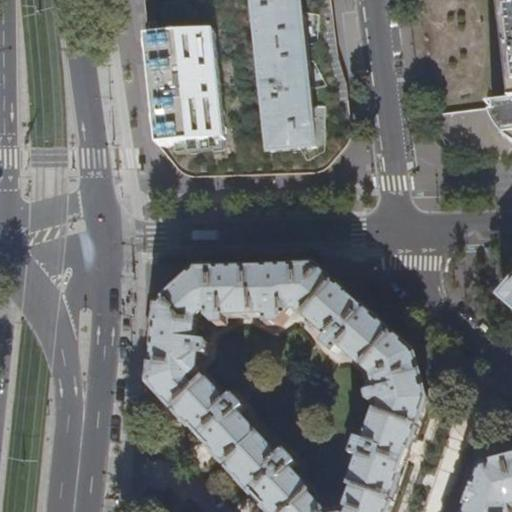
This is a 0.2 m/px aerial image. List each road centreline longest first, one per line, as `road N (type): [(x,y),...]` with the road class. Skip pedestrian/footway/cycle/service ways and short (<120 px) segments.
road 1 (residential): [(400,229),(104,237)]
road 2 (primary): [(91,511),(104,383),(104,237)]
road 3 (primary): [(2,0),(6,231)]
road 4 (residential): [(400,229),(372,0)]
road 5 (primary): [(101,203),(76,0)]
road 6 (residential): [(400,229),(436,309),(511,371)]
road 7 (primary): [(64,338),(71,414),(60,511)]
